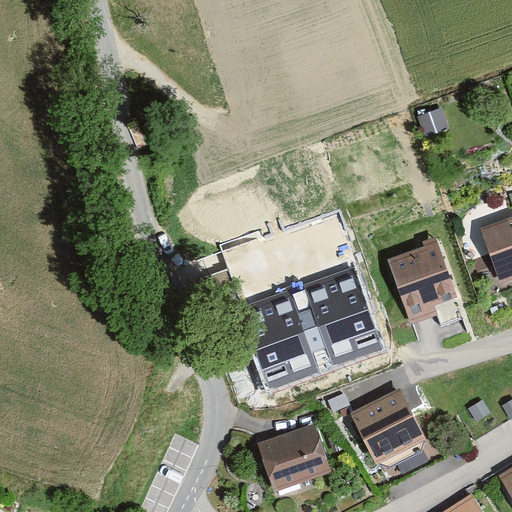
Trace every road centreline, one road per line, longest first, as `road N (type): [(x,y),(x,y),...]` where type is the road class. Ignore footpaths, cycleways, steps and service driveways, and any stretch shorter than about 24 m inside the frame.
road 1 (track): [(183,508),(215,440),(216,394),(134,185),(95,0)]
road 2 (residential): [(396,511),(511,449)]
